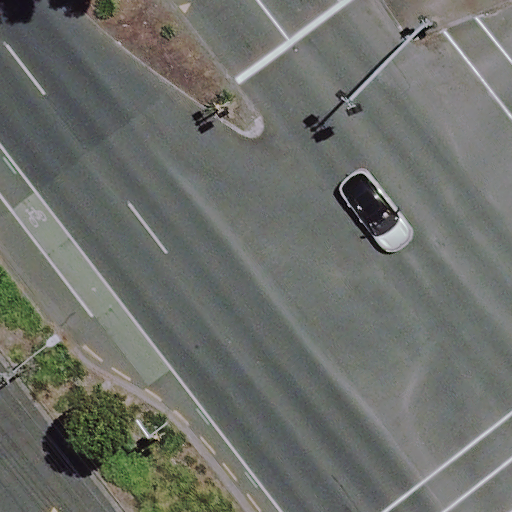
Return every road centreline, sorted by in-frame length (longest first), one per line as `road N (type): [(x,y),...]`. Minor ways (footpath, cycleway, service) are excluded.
road 1 (secondary): [(223,317),(0,45)]
road 2 (secondary): [(251,0),(393,183)]
road 3 (unclassified): [(223,317),(393,183)]
road 4 (unclassified): [(489,301),(324,438)]
road 5 (secondary): [(324,438),(223,317)]
road 6 (secondary): [(393,183),(489,301)]
road 7 (unclassified): [(393,183),(511,91)]
